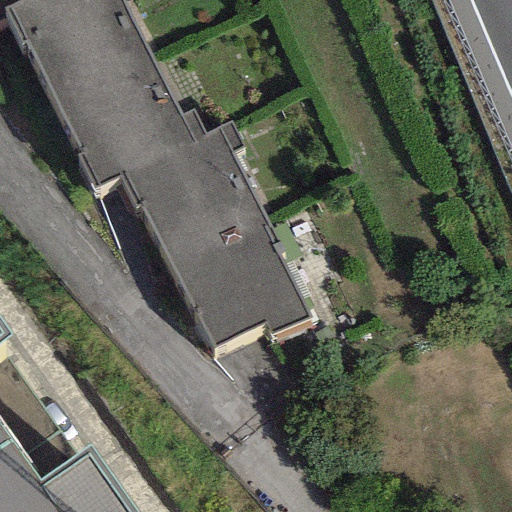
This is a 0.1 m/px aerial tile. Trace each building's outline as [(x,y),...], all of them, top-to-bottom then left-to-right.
[(0,0),(0,40),(15,32),(78,2),(76,0),(0,0)] [(124,0),(81,0),(78,2),(15,32),(107,218),(138,203),(226,381),(320,335),(228,148),(204,160),(124,0)] [(0,346),(0,408),(30,388),(0,346)] [(0,510),(28,491),(0,450),(0,510)] [(43,511),(28,491),(0,510),(0,511),(43,511)] [(118,511),(104,491),(74,511),(118,511)]
